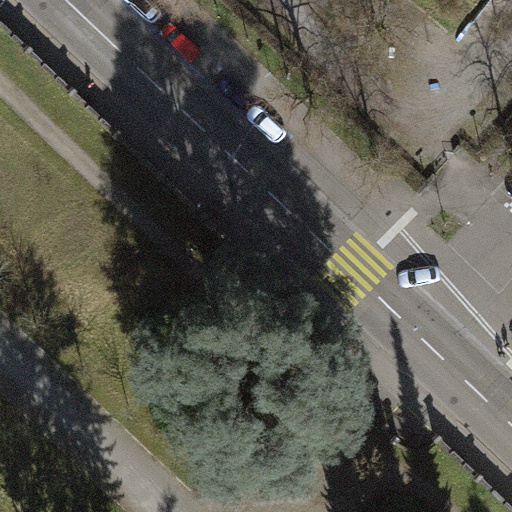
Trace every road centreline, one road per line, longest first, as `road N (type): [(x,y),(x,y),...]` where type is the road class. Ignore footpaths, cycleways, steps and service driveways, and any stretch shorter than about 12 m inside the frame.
road 1 (tertiary): [(63,0),(426,344)]
road 2 (residential): [(426,344),(511,252)]
